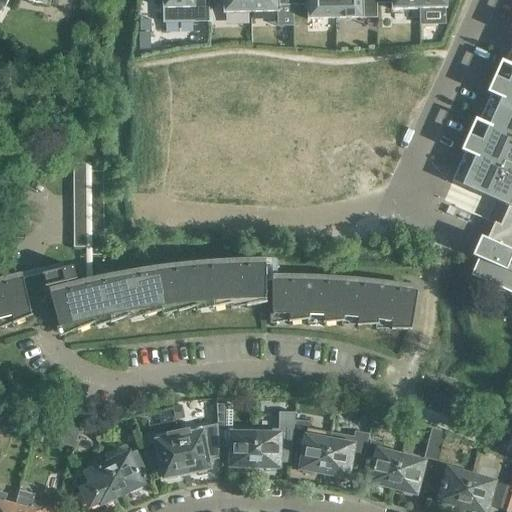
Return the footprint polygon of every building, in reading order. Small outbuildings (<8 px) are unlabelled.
[(251,11),(250,0),(222,0),(223,12),(251,11)] [(293,24),(293,3),(292,0),(250,0),(251,11),(279,10),(279,24),(293,24)] [(292,0),(293,3),(307,2),(307,17),(335,16),(334,0),(292,0)] [(334,0),(335,16),(377,15),(376,0),(334,0)] [(390,0),(391,9),(419,8),(418,0),(390,0)] [(418,0),(419,8),(419,22),(447,21),(446,0),(418,0)] [(511,48),(505,63),(502,62),(487,94),(491,95),(479,122),(476,120),(461,152),(465,154),(452,183),(509,208),(500,226),(495,224),(487,241),(481,238),(472,257),(478,260),(471,277),(511,295),(511,48)] [(386,120),(385,78),(157,83),(158,115),(338,111),(338,121),(386,120)] [(358,184),(357,142),(144,146),(145,188),(358,184)] [(73,173),(86,173),(86,164),(73,165),(73,173)] [(86,181),(86,173),(73,173),(73,182),(86,181)] [(91,181),(104,181),(103,173),(91,173),(91,181)] [(86,190),(86,181),(73,182),(73,190),(86,190)] [(91,189),(104,190),(104,181),(91,181),(91,189)] [(91,198),(104,198),(104,190),(91,189),(91,198)] [(86,190),(73,190),(73,198),(86,198),(86,190)] [(86,206),(86,198),(73,198),(73,207),(86,206)] [(91,206),(104,207),(104,198),(91,198),(91,206)] [(73,215),(86,215),(86,206),(73,207),(73,215)] [(91,215),(104,215),(104,207),(91,206),(91,215)] [(450,207),(447,214),(453,217),(456,210),(450,207)] [(86,223),(86,215),(73,215),(74,224),(86,223)] [(104,223),(104,215),(91,215),(91,223),(104,223)] [(74,232),(86,232),(86,223),(74,224),(74,232)] [(91,231),(104,232),(104,223),(91,223),(91,231)] [(91,240),(104,240),(104,232),(91,231),(91,240)] [(86,240),(86,232),(74,232),(74,240),(86,240)] [(74,240),(74,242),(74,248),(86,248),(86,240),(74,240)] [(91,240),(91,241),(91,248),(104,249),(104,240),(91,240)] [(104,249),(91,248),(91,256),(104,257),(104,249)] [(266,303),(266,277),(266,266),(236,267),(214,268),(197,269),(174,272),(151,275),(125,279),(50,296),(59,329),(74,325),(77,332),(108,319),(110,324),(142,312),(144,318),(176,307),(178,313),(211,304),(212,310),(245,302),(246,308),(267,304),(266,303)] [(73,268),(42,275),(42,276),(44,276),(46,287),(45,287),(45,289),(77,281),(73,268)] [(31,314),(23,279),(1,285),(0,285),(0,324),(11,319),(13,325),(31,318),(32,317),(31,314)] [(391,331),(412,331),(417,293),(388,289),(352,285),(327,283),(290,282),(272,282),(272,317),(288,316),(289,323),(322,319),(323,324),(357,321),(357,327),(391,325),(391,331)] [(173,407),(176,421),(184,419),(180,402),(172,403),(173,407)] [(245,468),(255,468),(255,435),(256,430),(246,430),(246,435),(231,435),(231,431),(228,431),(228,407),(216,406),(218,442),(231,442),(231,467),(232,467),(234,471),(243,471),(245,468)] [(167,423),(176,421),(173,407),(164,409),(167,423)] [(372,414),(362,412),(360,420),(370,422),(372,414)] [(293,433),(294,423),(295,416),(282,415),(280,432),(293,433)] [(71,423),(70,425),(67,435),(76,437),(80,425),(71,423)] [(329,442),(306,438),(309,424),(294,423),(293,433),(292,446),(304,447),(300,470),(302,471),(303,475),(312,476),(314,473),(324,474),(329,442)] [(93,431),(94,435),(99,444),(109,440),(103,426),(93,431)] [(444,433),(431,430),(424,459),(437,462),(444,435),(444,433)] [(178,433),(186,475),(196,473),(199,474),(205,473),(207,470),(209,470),(202,432),(189,435),(188,431),(178,433)] [(177,477),(186,475),(178,433),(168,436),(168,439),(155,442),(163,479),(165,479),(168,481),(175,479),(177,477)] [(355,433),(353,446),(329,442),(324,474),(333,476),(335,480),(343,481),(346,478),(347,479),(351,457),(363,459),(369,436),(355,433)] [(255,435),(255,468),(264,468),(266,472),(275,472),(277,468),(279,468),(279,436),(255,435)] [(453,506),(462,509),(471,477),(449,471),(458,441),(444,435),(437,462),(433,476),(445,480),(439,502),(441,502),(442,506),(450,509),(453,506)] [(383,487),(392,489),(401,457),(379,452),(380,445),(371,442),(364,469),(372,472),(369,483),(371,484),(372,488),(380,490),(383,487)] [(143,485),(138,475),(145,472),(136,452),(130,455),(129,455),(108,464),(107,465),(122,495),(130,491),(134,494),(141,490),(142,486),(143,485)] [(156,470),(153,452),(144,454),(150,471),(156,470)] [(401,457),(392,489),(402,491),(403,495),(411,498),(414,495),(416,495),(424,463),(401,457)] [(113,500),(122,495),(107,465),(108,464),(105,458),(97,462),(100,468),(77,479),(74,488),(74,489),(80,487),(89,508),(99,504),(100,505),(101,505),(105,507),(112,504),(113,500)] [(471,477),(462,509),(471,511),(485,511),(490,499),(495,501),(500,485),(471,477)] [(511,511),(511,490),(507,489),(500,511),(501,511),(511,511)] [(15,506),(13,511),(56,511),(48,503),(32,499),(33,493),(20,490),(15,506)] [(0,511),(13,511),(15,506),(4,503),(6,496),(0,494),(0,511)]
